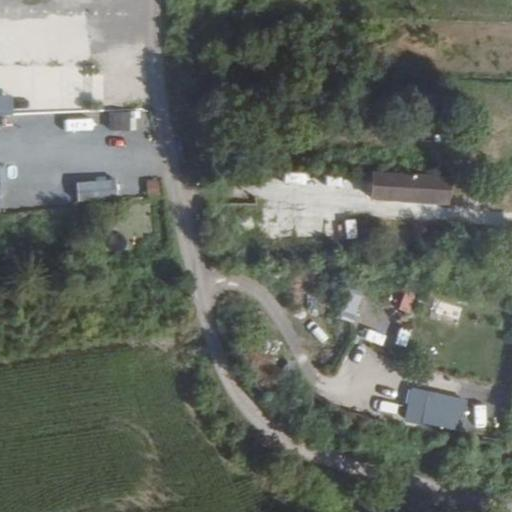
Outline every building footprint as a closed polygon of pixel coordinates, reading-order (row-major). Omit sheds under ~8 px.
[(0,115),(13,114),(12,96),(0,96),(0,115)] [(138,130),(138,111),(109,112),(109,131),(138,130)] [(69,117),(70,131),(100,130),(100,117),(69,117)] [(6,118),(6,131),(38,132),(39,120),(6,118)] [(432,194),(432,177),(368,176),(368,183),(374,184),(374,193),(432,194)] [(78,183),(79,202),(117,199),(115,179),(78,183)] [(34,202),(68,201),(67,188),(34,189),(34,202)] [(370,203),(370,216),(395,216),(395,204),(370,203)] [(402,204),(402,212),(415,213),(416,204),(402,204)] [(233,239),(264,238),(263,208),(233,209),(233,239)] [(326,221),(325,233),(350,234),(351,222),(326,221)] [(380,361),(386,347),(360,336),(354,351),(380,361)] [(466,382),(428,409),(464,460),(482,448),(470,431),(490,416),(466,382)] [(480,424),(477,436),(499,442),(502,430),(480,424)]
